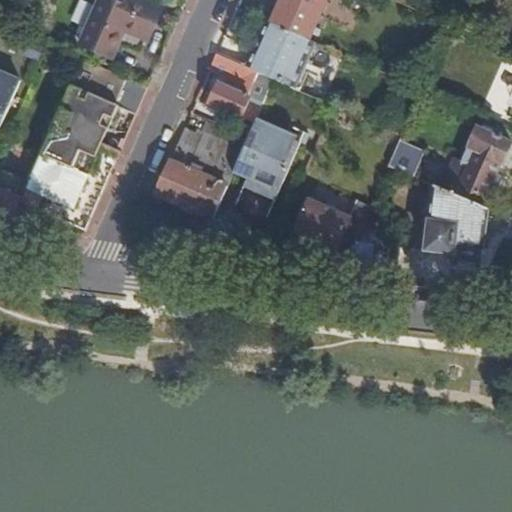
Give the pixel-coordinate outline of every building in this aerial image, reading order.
[(162,10),(138,0),(128,0),(127,3),(119,0),(104,0),(86,41),(107,50),(117,28),(148,42),(162,10)] [(285,0),(273,26),(310,42),(328,0),(285,0)] [(274,80),(297,90),(309,62),(313,63),(321,47),(320,46),(310,42),(273,26),(268,23),(260,42),(263,43),(251,70),(274,80)] [(219,56),(212,72),(242,84),(248,69),(219,56)] [(69,67),(80,72),(84,62),(74,57),(69,67)] [(27,191),(24,200),(22,204),(86,233),(88,231),(114,172),(122,154),(104,146),(126,97),(144,105),(150,90),(84,62),(80,72),(27,191)] [(0,135),(0,136),(23,84),(0,73),(0,135)] [(255,124),(258,118),(264,104),(221,86),(212,105),(255,124)] [(416,110),(404,137),(399,149),(407,152),(424,113),(416,110)] [(242,154),(234,173),(255,182),(254,186),(279,197),(302,144),(298,142),(300,137),(258,118),(255,124),(250,136),(242,154)] [(472,163),(459,197),(484,208),(503,162),(506,163),(511,148),(511,144),(479,130),(470,148),(471,149),(467,161),(472,163)] [(210,218),(214,219),(234,173),(242,154),(232,150),(220,176),(223,178),(220,184),(188,170),(197,148),(181,141),(150,214),(171,223),(168,235),(179,237),(198,245),(210,218)] [(395,157),(391,167),(422,181),(428,166),(413,159),(411,163),(395,157)] [(511,229),(511,214),(492,212),(484,208),(459,197),(436,187),(435,200),(430,200),(426,204),(425,215),(432,222),(428,251),(456,255),(456,260),(481,263),(482,248),(484,248),(488,226),(511,229)] [(0,238),(7,239),(22,204),(24,200),(0,189),(0,238)] [(299,234),(352,257),(359,242),(366,225),(335,212),(337,207),(330,204),(328,208),(312,202),(299,234)] [(352,257),(342,280),(373,283),(378,245),(359,242),(352,257)]
